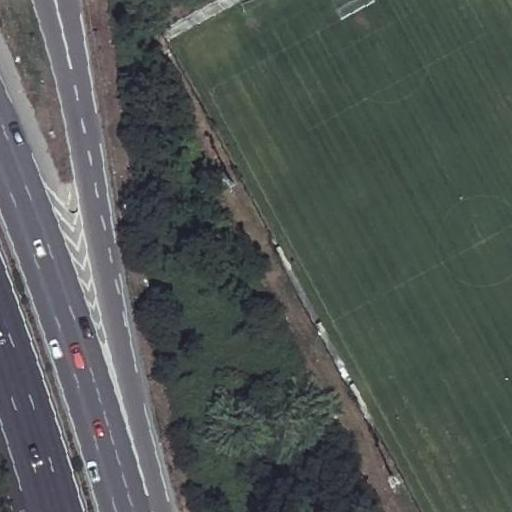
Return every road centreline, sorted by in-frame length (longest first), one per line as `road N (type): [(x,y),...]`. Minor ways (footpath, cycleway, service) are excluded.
road 1 (motorway): [(153,511),(80,105)]
road 2 (motorway): [(128,511),(0,138)]
road 3 (motorway): [(0,334),(54,511)]
